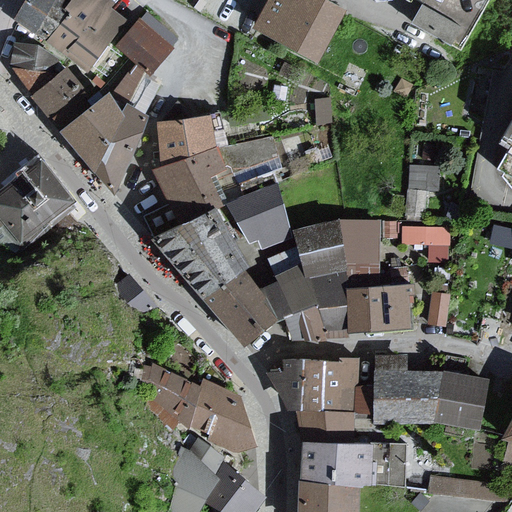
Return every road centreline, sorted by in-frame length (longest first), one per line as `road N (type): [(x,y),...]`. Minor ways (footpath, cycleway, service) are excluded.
road 1 (residential): [(244,374),(148,275),(0,89)]
road 2 (residential): [(511,360),(403,339),(288,350),(244,374)]
road 3 (residential): [(280,511),(274,424),(244,374)]
